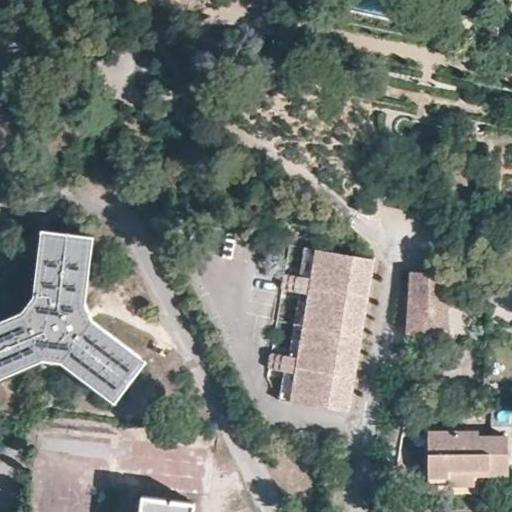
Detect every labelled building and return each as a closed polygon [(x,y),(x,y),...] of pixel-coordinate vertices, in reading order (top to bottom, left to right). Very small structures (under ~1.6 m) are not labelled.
[(291,61),(286,82),(335,94),(339,71),(291,61)] [(74,160),(124,160),(118,130),(75,131),(74,160)] [(149,361),(95,317),(89,302),(97,233),(44,226),(36,296),(26,308),(0,319),(0,375),(47,355),(67,357),(117,399),(149,361)] [(356,414),(382,263),(310,250),(305,278),(290,275),(287,290),(306,293),(295,358),(276,355),(274,371),(289,373),(284,401),(356,414)] [(409,329),(450,335),(449,293),(449,271),(447,271),(413,268),(409,329)] [(511,473),(511,436),(480,435),(480,432),(432,432),(432,484),(500,483),(499,473),(511,473)] [(197,511),(199,504),(147,495),(143,511),(197,511)]
